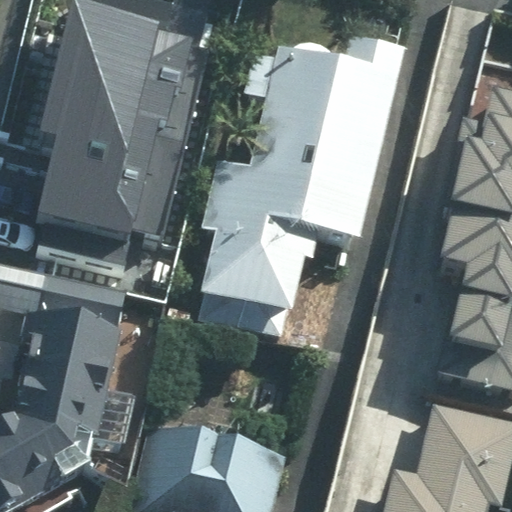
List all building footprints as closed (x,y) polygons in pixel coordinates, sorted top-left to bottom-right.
[(345,48),(340,73),(274,58),(248,177),(210,169),(181,303),(291,327),(308,247),(355,257),(398,59),(345,48)] [(202,111),(30,70),(0,196),(0,222),(68,239),(77,203),(174,227),(202,111)] [(434,215),(447,219),(431,277),(456,283),(429,384),(511,406),(511,99),(488,93),(478,128),(459,123),(434,215)] [(0,431),(0,511),(40,511),(83,489),(121,310),(42,293),(13,423),(0,431)] [(496,511),(511,447),(511,432),(431,414),(414,485),(392,480),(383,511),(496,511)] [(268,511),(281,464),(151,431),(130,511),(268,511)]
